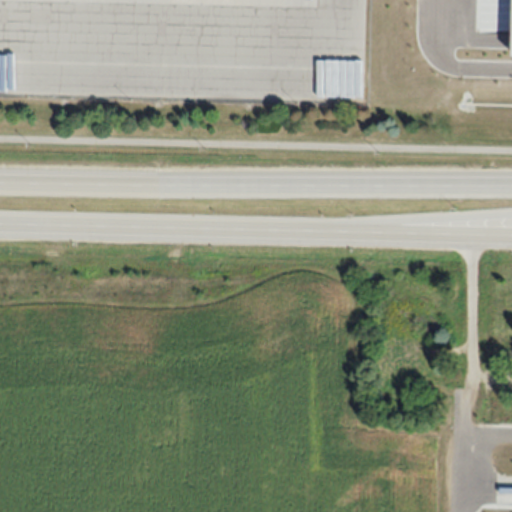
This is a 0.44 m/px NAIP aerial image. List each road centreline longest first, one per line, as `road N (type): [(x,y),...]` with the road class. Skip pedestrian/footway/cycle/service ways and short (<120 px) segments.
road 1 (trunk): [(0,221),(511,233)]
road 2 (trunk): [(511,184),(0,177)]
